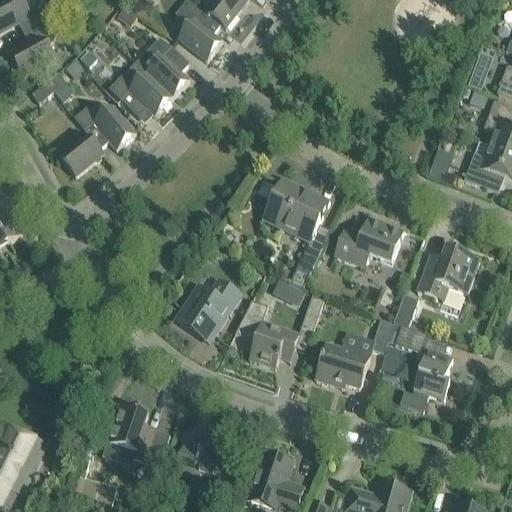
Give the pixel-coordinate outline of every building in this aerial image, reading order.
[(18,0),(0,10),(0,39),(19,29),(25,39),(47,27),(57,21),(51,10),(46,13),(43,8),(39,7),(28,13),(20,0),(18,0)] [(219,0),(206,18),(221,30),(226,34),(249,4),(244,0),(219,0)] [(176,19),(181,22),(190,29),(178,44),(192,54),(208,67),(223,46),(214,39),(221,30),(206,18),(188,4),(176,19)] [(124,13),(117,22),(130,32),(137,23),(124,13)] [(30,49),(10,60),(23,83),(56,65),(48,50),(54,47),(55,42),(47,27),(25,39),(30,49)] [(190,68),(176,54),(162,41),(136,67),(147,77),(173,103),(190,85),(182,77),(190,68)] [(511,72),(507,71),(497,98),(511,103),(511,72)] [(147,77),(134,90),(124,80),(110,94),(139,122),(147,113),(156,121),(173,103),(147,77)] [(59,78),(52,83),(59,93),(66,87),(59,78)] [(52,83),(48,86),(32,99),(40,109),(59,93),(52,83)] [(471,83),(468,91),(481,96),(484,88),(471,83)] [(511,112),(495,105),(484,133),(494,136),(490,149),(511,157),(511,112)] [(113,111),(101,121),(87,113),(75,122),(88,139),(101,154),(110,146),(117,156),(137,139),(113,111)] [(88,139),(60,162),(76,182),(105,159),(101,154),(88,139)] [(505,182),(511,184),(511,157),(490,149),(485,162),(475,158),(465,185),(499,198),(505,182)] [(283,183),(263,225),(281,233),(299,242),(301,236),(313,242),(315,238),(319,229),(330,206),(297,190),(283,183)] [(4,207),(0,209),(0,247),(6,244),(8,248),(23,240),(21,236),(24,234),(16,220),(13,222),(4,207)] [(369,222),(366,229),(361,241),(344,235),(337,254),(334,261),(366,273),(370,261),(392,269),(405,236),(369,222)] [(310,246),(297,272),(290,288),(303,295),(310,279),(323,252),(310,246)] [(447,252),(444,259),(440,270),(429,266),(422,285),(418,297),(444,307),(449,293),(467,300),(480,264),(447,252)] [(177,325),(199,340),(202,336),(213,343),(224,327),(241,301),(236,297),(219,286),(210,300),(199,292),(177,325)] [(275,298),(298,310),(305,298),(281,286),(275,298)] [(409,324),(417,304),(404,299),(396,320),(409,324)] [(311,340),(323,305),(312,301),(300,336),(311,340)] [(300,339),(263,327),(268,311),(252,306),(235,339),(256,346),(249,365),(276,374),(279,363),(291,367),(300,339)] [(384,358),(393,329),(381,325),(371,354),(384,358)] [(422,358),(428,339),(401,331),(395,349),(422,358)] [(316,385),(333,390),(335,387),(360,395),(371,360),(343,351),(342,355),(327,350),(316,385)] [(401,408),(423,415),(423,416),(424,416),(429,400),(444,405),(450,388),(446,386),(453,364),(427,355),(414,395),(413,399),(405,397),(401,408)] [(108,447),(104,460),(130,469),(132,463),(136,465),(145,468),(159,473),(167,449),(153,444),(141,440),(144,433),(148,419),(121,410),(118,417),(114,429),(108,447)] [(49,448),(0,425),(0,511),(10,511),(16,501),(22,488),(29,490),(36,472),(49,448)] [(207,439),(205,446),(201,456),(184,451),(178,469),(175,477),(196,484),(198,476),(224,485),(230,468),(237,449),(207,439)] [(297,511),(304,494),(290,489),(288,484),(293,469),(265,459),(249,505),(268,511),(278,511),(279,510),(283,511),(297,511)] [(78,482),(73,503),(109,511),(110,511),(116,491),(78,482)] [(406,511),(411,497),(380,488),(378,494),(376,503),(368,501),(369,498),(351,493),(349,502),(337,498),(332,511),(406,511)]
